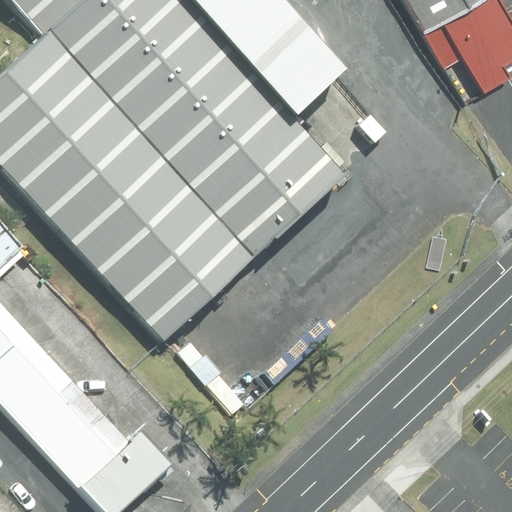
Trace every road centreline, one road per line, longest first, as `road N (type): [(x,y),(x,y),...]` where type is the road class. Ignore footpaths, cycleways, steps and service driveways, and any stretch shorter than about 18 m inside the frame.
road 1 (secondary): [(511,299),(286,511)]
road 2 (unknown): [(246,303),(431,139)]
